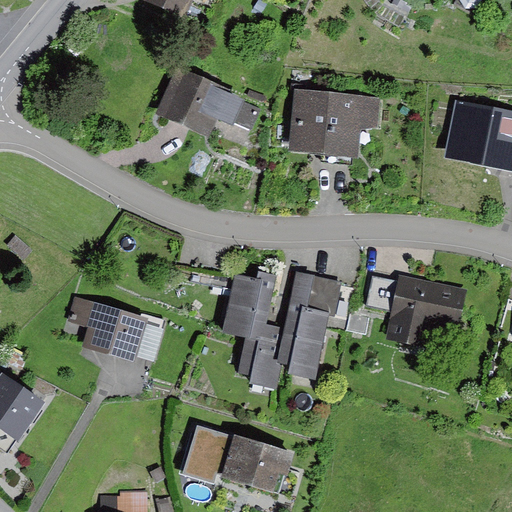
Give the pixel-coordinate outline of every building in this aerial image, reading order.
[(194,0),(144,0),(186,18),(194,0)] [(459,0),(466,10),(478,9),(482,0),(459,0)] [(231,90),(177,67),(156,116),(208,138),(217,118),(231,124),(233,120),(254,128),(262,109),(245,102),(245,101),(229,94),(231,90)] [(381,99),(294,89),(287,153),(358,161),(361,132),(378,128),(381,99)] [(250,91),(247,96),(263,102),(265,97),(250,91)] [(511,111),(456,101),(444,159),(511,172),(511,111)] [(17,236),(8,245),(24,260),(33,252),(17,236)] [(255,280),(234,276),(223,334),(244,337),(262,341),(265,325),(276,275),(257,271),(255,280)] [(299,275),(288,329),(281,365),(291,367),(289,376),(316,381),(329,317),(334,318),(341,283),(299,275)] [(392,314),(398,282),(373,277),(367,309),(392,314)] [(466,291),(400,277),(398,282),(392,314),(386,342),(423,350),(428,326),(458,333),(466,291)] [(150,320),(75,298),(68,322),(88,327),(82,349),(136,365),(137,358),(155,364),(165,330),(148,325),(150,320)] [(288,329),(265,325),(262,341),(244,337),(237,374),(251,377),(249,386),(275,391),(281,365),(288,329)] [(45,404),(1,376),(0,377),(0,449),(7,454),(16,441),(20,443),(45,404)] [(203,420),(190,467),(219,475),(232,428),(203,420)] [(312,459),(251,443),(239,488),(300,505),(312,459)] [(160,467),(150,472),(155,483),(166,477),(160,467)] [(100,511),(148,511),(149,491),(121,490),(121,497),(101,496),(100,511)] [(174,511),(171,497),(156,501),(158,511),(174,511)]
